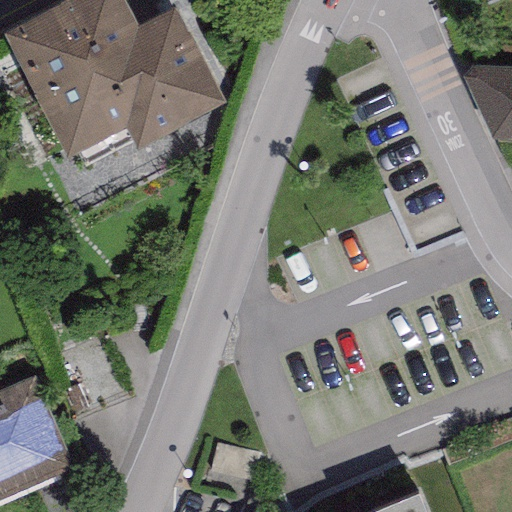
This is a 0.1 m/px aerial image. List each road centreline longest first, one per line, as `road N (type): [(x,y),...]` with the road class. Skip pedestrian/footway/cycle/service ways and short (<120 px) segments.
road 1 (secondary): [(135,511),(180,421),(323,0)]
road 2 (unknown): [(180,421),(230,382),(511,279)]
road 3 (residential): [(511,244),(495,223),(393,0)]
